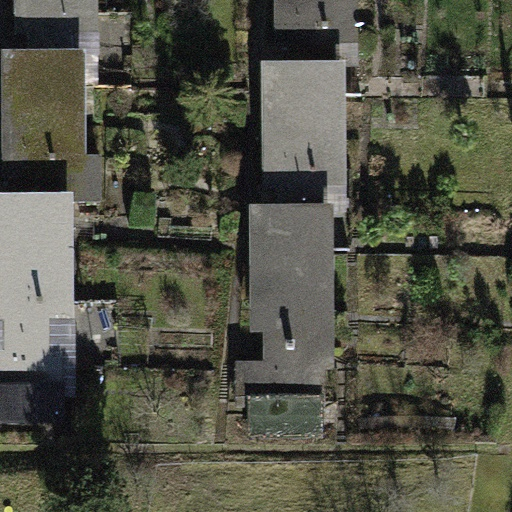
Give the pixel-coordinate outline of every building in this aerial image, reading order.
[(99,0),(12,0),(11,47),(97,51),(99,0)] [(361,0),(274,0),(272,61),(359,65),(361,0)] [(89,68),(2,65),(0,107),(0,192),(83,196),(89,68)] [(353,78),(266,75),(260,202),(347,206),(353,78)] [(80,216),(0,213),(0,403),(75,406),(80,216)] [(341,226),(254,224),(249,413),(337,415),(341,226)]
